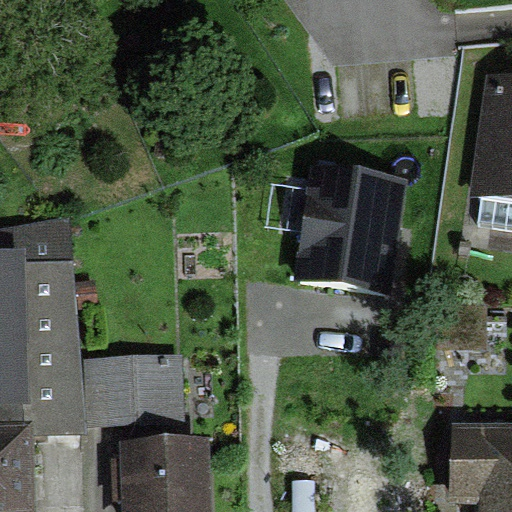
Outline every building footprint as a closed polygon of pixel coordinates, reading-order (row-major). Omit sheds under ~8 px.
[(511,82),(486,79),(470,200),(511,204),(511,82)] [(289,285),(387,300),(398,234),(405,187),(308,171),(289,285)] [(84,436),(72,216),(0,237),(0,428),(34,428),(34,436),(84,436)] [(444,308),(443,352),(488,353),(488,309),(444,308)] [(179,361),(86,365),(89,429),(182,425),(179,361)] [(511,511),(511,423),(450,425),(451,501),(483,500),(483,511),(511,511)] [(34,428),(0,428),(0,511),(35,511),(34,464),(34,436),(34,428)] [(210,511),(206,447),(115,454),(118,487),(119,511),(210,511)]
